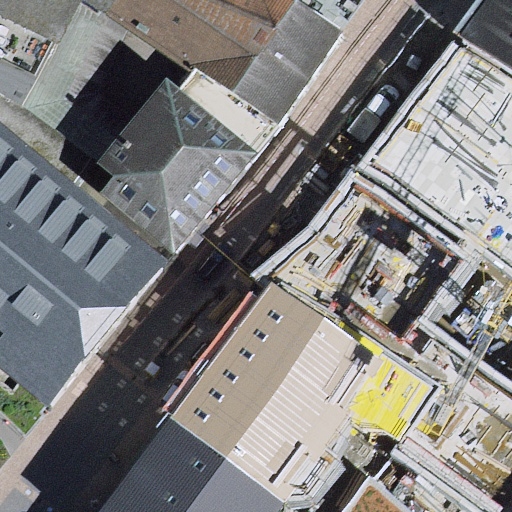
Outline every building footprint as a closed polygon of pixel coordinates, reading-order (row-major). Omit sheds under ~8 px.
[(13,0),(0,25),(0,94),(34,112),(75,41),(109,21),(290,140),(358,47),(291,0),(13,0)] [(511,0),(480,0),(462,25),(511,63),(511,0)] [(511,511),(511,74),(462,39),(364,163),(511,269),(511,384),(424,317),(468,264),(356,179),(275,289),(355,342),(434,391),(399,454),(476,511),(511,511)] [(106,186),(172,243),(256,150),(180,87),(106,186)] [(161,261),(0,127),(0,356),(48,396),(104,329),(161,261)] [(266,511),(280,493),(338,415),(316,402),(355,342),(275,289),(231,353),(184,419),(113,511),(266,511)] [(402,511),(369,485),(347,511),(402,511)]
